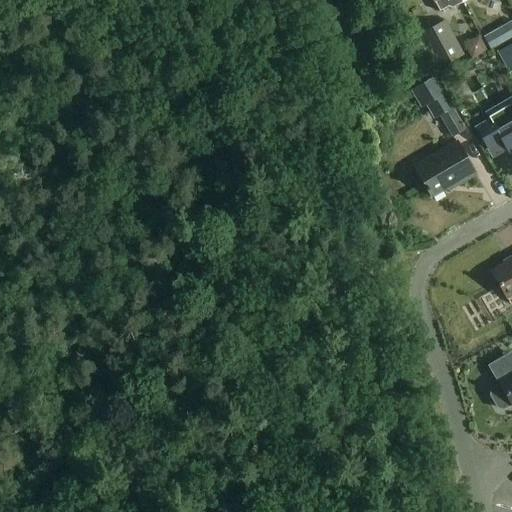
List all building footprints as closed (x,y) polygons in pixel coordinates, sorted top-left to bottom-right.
[(434,0),(440,11),(450,6),(452,8),(464,2),(462,0),(434,0)] [(464,55),(446,19),(417,34),(419,37),(412,41),(422,61),(430,58),(436,70),(464,55)] [(511,67),(511,43),(497,52),(508,70),(511,67)] [(511,98),(488,113),(491,119),(477,127),(489,147),(502,140),(510,153),(511,152),(511,98)] [(466,129),(454,107),(440,114),(452,137),(466,129)] [(475,173),(457,142),(415,166),(432,195),(455,182),(457,184),(475,173)] [(511,259),(491,272),(507,298),(511,295),(511,259)] [(500,385),(492,390),(490,395),(498,408),(503,409),(511,404),(511,372),(498,381),(500,385)]
